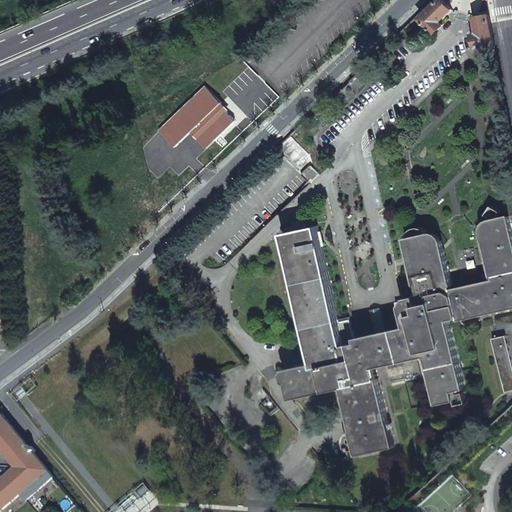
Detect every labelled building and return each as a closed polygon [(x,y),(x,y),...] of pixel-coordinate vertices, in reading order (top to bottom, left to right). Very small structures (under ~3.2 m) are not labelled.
[(445,0),(438,0),(422,15),(421,16),(435,32),(444,23),(441,19),(453,8),(445,0)] [(496,52),(490,13),(476,15),(478,31),(473,32),(476,45),(479,44),(481,54),(496,52)] [(207,85),(160,128),(177,148),(194,132),(208,148),(237,121),(228,112),(231,109),(207,85)] [(311,155),(291,134),(277,148),(301,173),(314,162),(311,155)] [(511,225),(510,216),(497,219),(497,217),(500,211),(491,205),(486,215),(491,218),(492,220),(489,221),(486,223),(484,226),(484,229),(484,233),(486,241),(484,242),(492,278),(494,278),(494,281),(453,290),(452,287),(454,286),(446,251),(444,251),(442,243),(440,240),(437,237),(433,235),(429,234),(425,234),(424,230),(423,230),(422,227),(419,225),(416,225),(413,225),(410,227),(409,230),(408,233),(407,233),(408,237),(406,238),(416,282),(418,282),(421,293),(408,295),(408,298),(397,300),(399,311),(395,312),(399,326),(378,331),(357,336),(353,315),(342,317),(321,224),(286,231),(290,252),(293,252),(319,365),(316,365),(315,360),(289,366),(286,370),(288,378),(291,380),(295,394),(351,382),(353,391),(348,392),(356,428),(352,430),(350,433),(348,436),(348,440),(348,444),(352,443),(353,447),(360,445),(361,451),(398,443),(385,384),(432,374),(438,400),(456,396),(457,401),(467,399),(465,388),(459,389),(458,386),(466,384),(451,316),(457,314),(458,318),(511,306),(511,225)] [(494,337),(506,392),(511,390),(511,353),(508,334),(494,337)] [(2,412),(0,413),(0,447),(1,448),(19,433),(2,412)] [(19,433),(1,448),(17,467),(16,468),(17,469),(36,453),(35,452),(37,450),(33,445),(31,447),(19,433)] [(17,469),(16,468),(7,476),(22,494),(23,494),(28,500),(56,476),(36,453),(17,469)] [(0,481),(0,511),(22,494),(7,476),(0,481)] [(153,493),(147,485),(136,493),(142,502),(153,493)]
